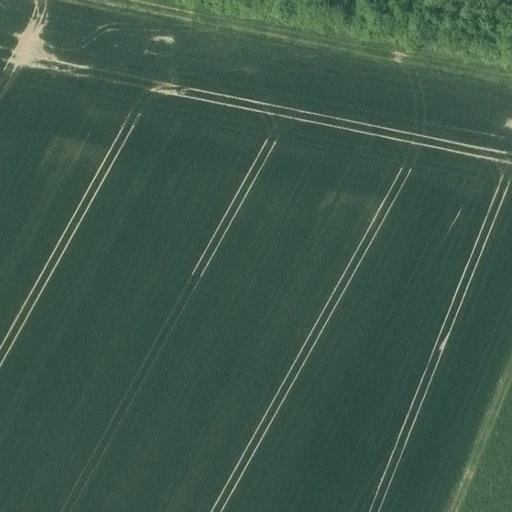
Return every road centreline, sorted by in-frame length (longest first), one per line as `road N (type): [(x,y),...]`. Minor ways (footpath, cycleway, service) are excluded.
road 1 (track): [(134,0),(511,83)]
road 2 (track): [(511,371),(455,511)]
